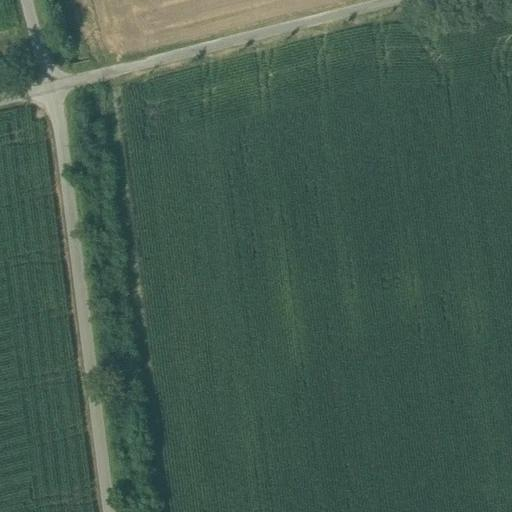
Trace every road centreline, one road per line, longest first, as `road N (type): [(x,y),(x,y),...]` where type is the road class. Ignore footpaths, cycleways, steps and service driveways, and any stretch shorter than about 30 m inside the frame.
road 1 (unclassified): [(50,87),(111,511)]
road 2 (unclassified): [(385,0),(50,87)]
